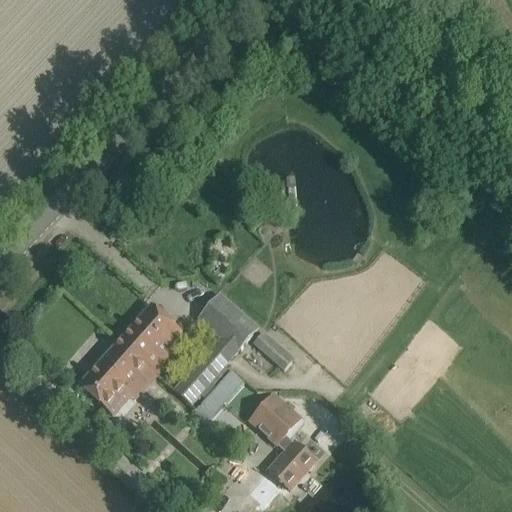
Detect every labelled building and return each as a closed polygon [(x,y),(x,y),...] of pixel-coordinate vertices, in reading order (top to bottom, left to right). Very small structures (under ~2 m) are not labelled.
[(175,392),(192,407),(259,332),(220,297),(199,321),(221,341),(175,392)] [(153,309),(121,344),(150,370),(168,349),(181,335),(168,323),(153,309)] [(288,371),(299,359),(268,332),(257,345),(288,371)] [(121,344),(81,390),(112,418),(130,397),(127,395),(150,370),(121,344)] [(301,423),(274,398),(250,425),(285,457),(268,475),(289,494),(315,466),(286,440),(301,423)]
